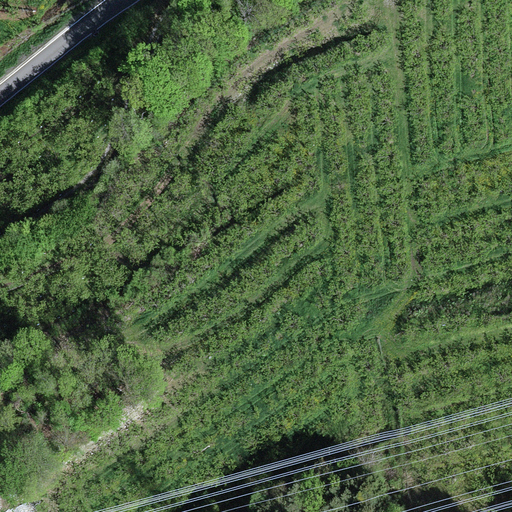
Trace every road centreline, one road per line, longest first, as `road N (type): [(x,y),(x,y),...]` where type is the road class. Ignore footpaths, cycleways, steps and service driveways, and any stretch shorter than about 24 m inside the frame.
road 1 (track): [(0,236),(92,177),(177,0)]
road 2 (unclassified): [(121,0),(0,94)]
